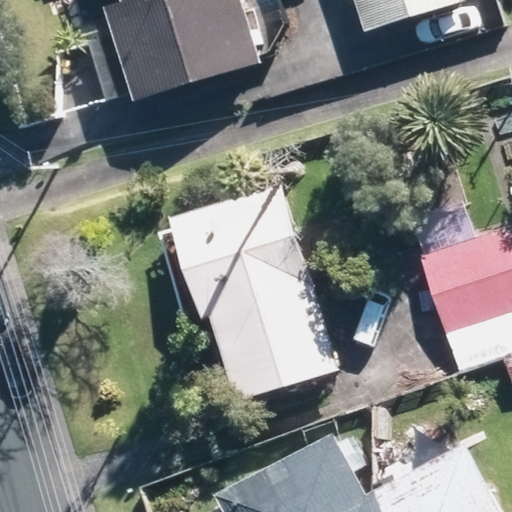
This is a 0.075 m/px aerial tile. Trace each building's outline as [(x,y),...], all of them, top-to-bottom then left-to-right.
[(257,61),(239,0),(128,0),(132,10),(116,15),(139,95),(257,61)] [(459,0),(364,0),(373,27),(459,0)] [(337,368),(283,198),(189,227),(244,397),(337,368)] [(511,236),(432,260),(451,322),(511,303),(511,236)] [(333,444),(230,499),(236,511),(498,511),(466,452),(366,506),(333,444)]
